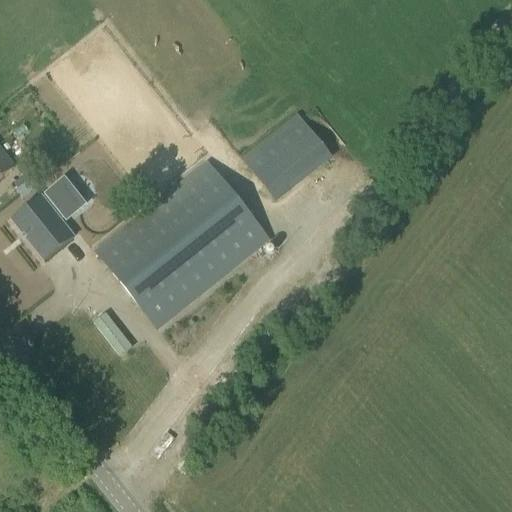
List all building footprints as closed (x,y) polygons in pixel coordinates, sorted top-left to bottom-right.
[(275,203),(330,158),(300,121),(245,165),(275,203)] [(0,179),(14,169),(0,151),(0,179)] [(156,334),(270,243),(207,163),(93,254),(156,334)] [(43,263),(72,240),(41,200),(11,223),(43,263)] [(144,343),(132,352),(141,363),(152,354),(144,343)]
